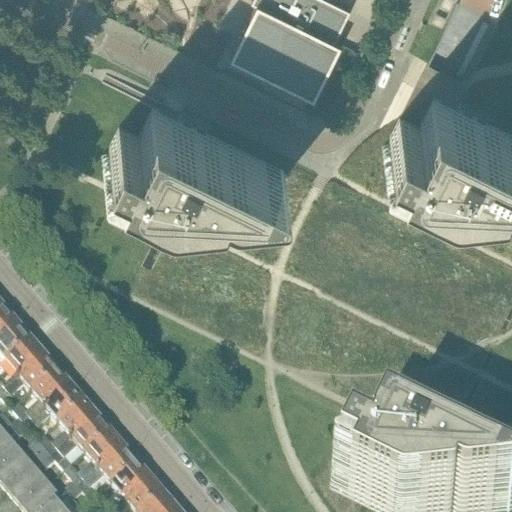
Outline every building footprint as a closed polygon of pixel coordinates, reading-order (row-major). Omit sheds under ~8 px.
[(341,24),(347,11),(348,11),(349,9),(348,8),(347,9),(328,0),(251,0),(251,2),(255,4),(230,55),(312,95),(338,42),(334,40),(342,24),(341,24)] [(511,137),(457,110),(443,103),(433,98),(419,127),(420,127),(420,129),(399,119),(388,141),(391,143),(384,146),(383,146),(383,147),(382,148),(382,149),(382,150),(382,151),(383,152),(445,182),(447,183),(448,183),(451,184),(454,184),(499,179),(501,178),(502,178),(503,177),(503,176),(504,175),(504,174),(507,175),(510,177),(511,177),(511,137)] [(283,171),(205,133),(165,113),(153,107),(139,135),(140,136),(139,138),(118,127),(107,150),(110,152),(104,154),(103,154),(102,155),(101,156),(101,157),(101,158),(101,159),(102,160),(103,161),(165,191),(167,192),(170,193),(174,193),(219,188),(220,187),(221,187),(222,186),(223,184),(223,183),(223,182),(228,185),(230,185),(233,186),(235,186),(281,181),(283,181),(284,180),(285,179),(285,178),(285,177),(285,176),(285,175),(285,174),(284,172),(283,171)] [(0,338),(6,334),(8,337),(18,329),(3,312),(0,314),(0,338)] [(0,360),(4,365),(30,343),(18,329),(8,337),(6,334),(0,338),(0,360)] [(0,395),(25,374),(23,372),(32,365),(35,368),(44,360),(30,343),(4,365),(11,373),(0,382),(0,395)] [(25,374),(0,395),(0,399),(4,404),(10,399),(23,387),(30,395),(56,373),(44,360),(35,368),(32,365),(23,372),(25,374)] [(18,406),(11,412),(17,420),(23,426),(24,428),(51,404),(50,403),(59,395),(61,398),(71,390),(56,373),(30,395),(37,404),(25,414),(18,406)] [(51,404),(24,428),(26,431),(27,432),(33,427),(36,430),(38,428),(50,418),(57,426),(82,404),(71,390),(61,398),(59,395),(50,403),(51,404)] [(45,436),(37,443),(45,452),(50,458),(78,435),(76,433),(85,426),(88,429),(97,421),(82,404),(57,426),(64,434),(52,444),(45,436)] [(8,427),(0,433),(0,445),(4,442),(14,434),(23,426),(17,420),(9,428),(8,427)] [(78,435),(50,458),(54,462),(57,466),(63,461),(77,449),(83,457),(109,435),(97,421),(88,429),(85,426),(76,433),(78,435)] [(14,434),(18,438),(26,431),(24,428),(23,426),(14,434)] [(78,476),(70,482),(72,484),(76,488),(77,489),(104,465),(102,464),(111,456),(114,459),(123,451),(109,435),(83,457),(90,465),(78,476)] [(511,501),(405,449),(392,442),(381,437),(367,465),(368,465),(367,467),(346,457),(335,480),(339,481),(338,482),(331,484),(330,485),(330,486),(329,487),(329,488),(330,488),(330,489),(330,490),(331,490),(375,511),(451,511),(499,511),(509,511),(511,511),(511,510),(511,509),(511,501)] [(0,472),(17,458),(8,448),(4,442),(0,445),(0,472)] [(104,465),(77,489),(81,494),(90,504),(96,499),(89,491),(103,479),(110,487),(135,465),(123,451),(114,459),(111,456),(102,464),(104,465)] [(36,460),(41,465),(50,458),(45,452),(36,460)] [(0,472),(0,488),(6,495),(31,474),(41,465),(36,460),(26,469),(17,458),(0,472)] [(50,458),(41,465),(45,470),(54,462),(50,458)] [(96,499),(90,504),(96,511),(111,511),(130,496),(129,495),(138,487),(140,490),(150,482),(135,465),(110,487),(117,495),(103,507),(96,499)] [(44,489),(31,474),(6,495),(20,511),(45,490),(44,489)] [(130,496),(111,511),(126,511),(129,510),(130,511),(142,511),(162,496),(150,482),(140,490),(138,487),(129,495),(130,496)] [(66,498),(77,489),(76,488),(72,484),(61,493),(63,495),(66,498)] [(61,511),(73,502),(72,501),(81,494),(77,489),(66,498),(58,505),(49,511),(61,511)] [(55,502),(45,490),(20,511),(49,511),(58,505),(55,502)] [(175,511),(162,496),(142,511),(175,511)]
